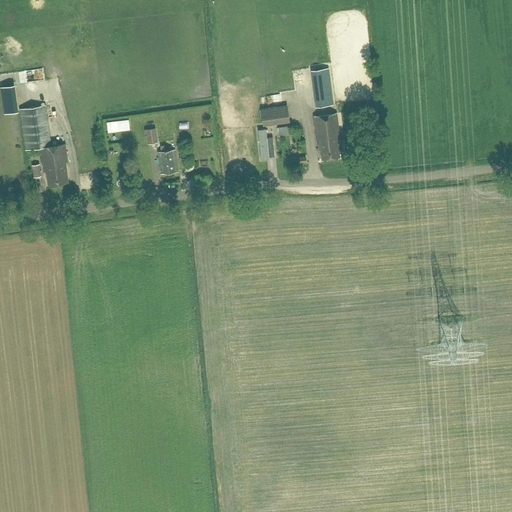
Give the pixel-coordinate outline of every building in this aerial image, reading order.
[(14,85),(1,87),(5,112),(17,111),(14,85)] [(48,183),(68,180),(65,161),(68,161),(65,142),(51,144),(45,104),(19,107),(25,148),(40,146),(43,170),(46,170),(48,183)] [(287,105),(261,108),(263,122),(289,119),(287,105)] [(338,151),(341,151),(336,111),(313,114),(315,135),(318,135),(321,157),(339,155),(338,151)] [(128,119),(106,121),(108,132),(129,129),(128,119)] [(147,142),(157,141),(155,126),(145,128),(147,142)] [(266,128),(257,129),(260,158),(269,158),(269,156),(275,156),(273,136),(267,136),(266,128)] [(160,172),(177,169),(174,147),(157,150),(160,172)] [(39,164),(32,165),(34,177),(40,176),(39,164)]
